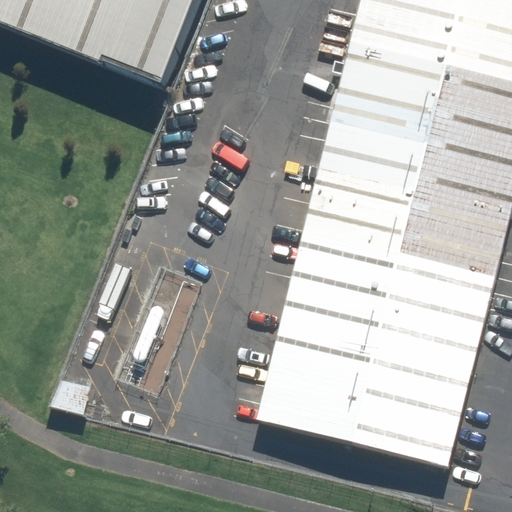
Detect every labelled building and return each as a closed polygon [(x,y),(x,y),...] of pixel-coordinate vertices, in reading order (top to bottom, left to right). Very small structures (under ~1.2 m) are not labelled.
[(0,0),(0,25),(171,91),(206,0),(0,0)] [(511,234),(511,0),(368,0),(264,426),(454,472),(511,234)] [(125,277),(107,272),(94,312),(112,318),(125,277)] [(168,316),(150,310),(131,362),(149,369),(168,316)] [(63,385),(49,413),(84,418),(88,389),(63,385)]
